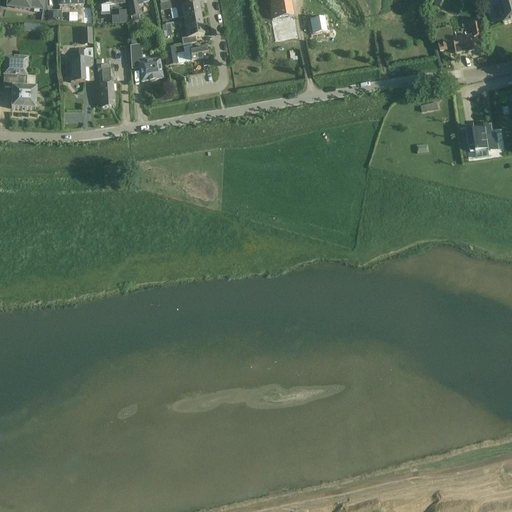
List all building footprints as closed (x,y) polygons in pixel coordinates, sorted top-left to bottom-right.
[(7,0),(6,8),(29,11),(30,8),(43,10),(43,0),(7,0)] [(150,1),(149,0),(135,0),(136,1),(127,3),(130,18),(140,16),(138,7),(142,6),(144,4),(148,3),(150,1)] [(178,19),(183,18),(200,15),(198,4),(189,6),(188,0),(172,3),(173,10),(170,10),(172,20),(178,19)] [(268,0),(272,21),(275,36),(296,33),(289,0),(268,0)] [(441,8),(445,0),(434,0),(433,4),(441,8)] [(511,0),(496,0),(498,6),(492,8),(496,22),(502,20),(504,26),(511,23),(511,0)] [(58,23),(58,12),(48,12),(48,23),(58,23)] [(185,28),(202,25),(200,15),(183,18),(185,28)] [(311,22),(313,34),(325,32),(323,20),(311,22)] [(483,36),(479,20),(468,22),(470,31),(472,31),(474,38),(483,36)] [(202,25),(185,28),(187,38),(181,39),(183,46),(196,43),(195,38),(204,36),(202,25)] [(454,41),(452,28),(434,31),(441,53),(447,51),(446,50),(455,48),(456,56),(474,52),(471,37),(454,41)] [(82,46),(92,46),(92,30),(81,31),(82,46)] [(137,47),(137,46),(131,47),(130,47),(131,70),(139,69),(142,84),(149,82),(150,83),(156,82),(155,81),(163,80),(160,60),(153,62),(150,60),(145,60),(143,63),(143,64),(142,58),(142,57),(140,46),(137,47)] [(192,50),(191,47),(183,49),(185,63),(208,59),(206,48),(192,50)] [(175,48),(165,49),(168,66),(178,65),(175,48)] [(78,51),(79,62),(70,63),(72,84),(94,83),(93,59),(84,60),(83,51),(78,51)] [(28,60),(3,59),(2,77),(4,77),(3,89),(13,89),(12,110),(36,111),(37,90),(26,90),(28,60)] [(116,108),(113,66),(97,67),(98,77),(99,77),(101,109),(116,108)] [(492,135),(491,126),(484,127),(485,131),(474,132),(473,128),(467,129),(470,153),(488,151),(489,153),(499,151),(496,134),(492,135)] [(429,154),(428,145),(417,146),(417,155),(429,154)]
